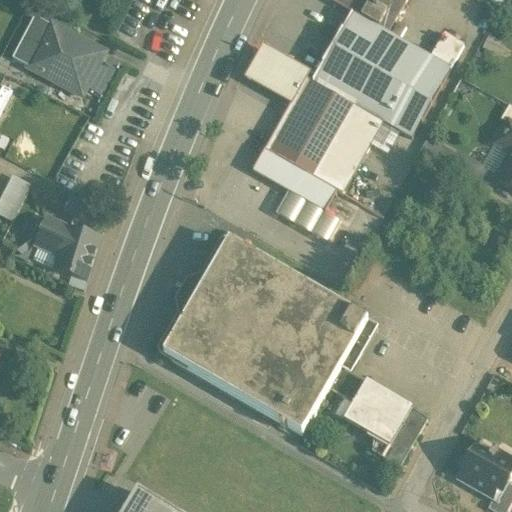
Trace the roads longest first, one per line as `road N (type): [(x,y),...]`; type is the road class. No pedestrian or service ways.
road 1 (secondary): [(240,0),(103,344)]
road 2 (residential): [(405,506),(383,504),(103,344)]
road 3 (residential): [(405,506),(511,305)]
road 4 (secondary): [(103,344),(54,487)]
